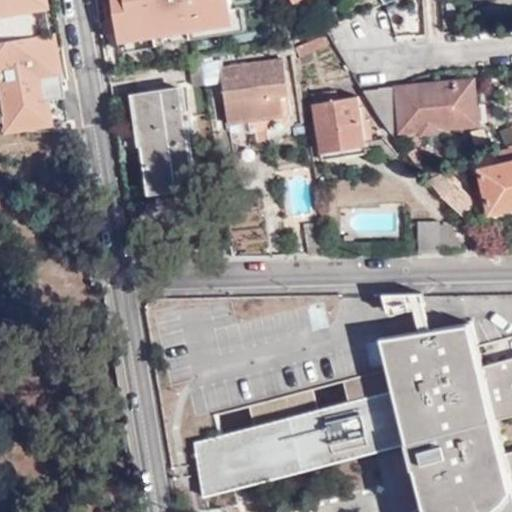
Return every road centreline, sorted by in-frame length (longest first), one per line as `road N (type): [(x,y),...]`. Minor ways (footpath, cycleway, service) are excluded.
road 1 (residential): [(125,280),(511,272)]
road 2 (residential): [(74,0),(125,280)]
road 3 (residential): [(125,280),(163,511)]
road 4 (residential): [(367,57),(511,42)]
